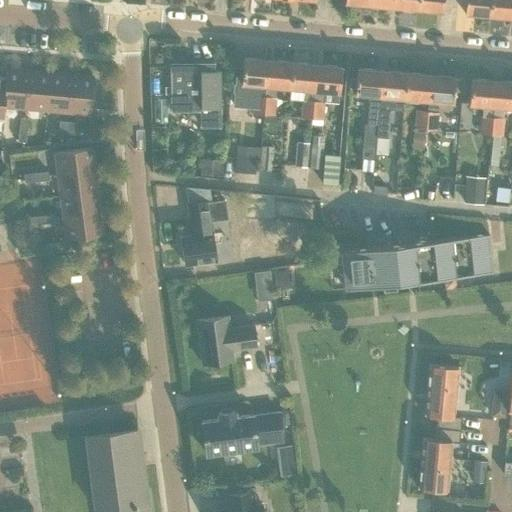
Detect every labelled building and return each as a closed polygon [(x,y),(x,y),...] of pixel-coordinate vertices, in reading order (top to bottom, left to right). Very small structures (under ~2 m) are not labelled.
[(395,0),(395,7),(420,9),(420,0),(395,0)] [(420,0),(420,9),(444,11),(445,0),(420,0)] [(466,0),(466,14),(490,16),(491,0),(466,0)] [(511,0),(491,0),(490,16),(511,17),(511,0)] [(252,113),(264,114),(268,60),(244,58),(242,78),(237,78),(235,106),(252,107),(252,113)] [(293,62),(268,60),(264,114),(275,115),(277,97),(275,97),(276,86),(291,88),(293,62)] [(317,64),(293,62),(291,88),(305,89),(304,100),(301,99),(300,118),(312,119),(317,64)] [(221,108),(219,108),(218,71),(212,71),(212,63),(192,63),(192,71),(171,71),(172,111),(200,111),(200,128),(221,127),(221,108)] [(317,64),(312,119),(323,120),(326,91),(339,92),(342,67),(317,64)] [(380,96),(382,71),(357,68),(355,94),(370,95),(368,126),(377,127),(380,96)] [(4,106),(27,108),(30,72),(7,70),(6,78),(4,106)] [(406,73),(382,71),(380,96),(377,127),(376,137),(387,138),(388,125),(390,110),(403,111),(404,98),(406,73)] [(30,72),(27,108),(48,110),(51,74),(30,72)] [(406,73),(404,98),(429,101),(431,75),(406,73)] [(51,74),(48,110),(68,112),(72,75),(51,74)] [(72,75),(68,112),(90,114),(94,77),(72,75)] [(431,75),(429,101),(428,111),(426,129),(436,130),(439,102),(453,103),(456,77),(431,75)] [(483,106),(483,116),(493,117),(494,107),(496,81),(472,79),(469,105),(483,106)] [(494,107),(493,117),(502,118),(504,108),(511,108),(511,82),(496,81),(494,107)] [(426,129),(428,111),(417,110),(415,128),(426,129)] [(275,115),(264,114),(263,121),(279,123),(280,116),(275,115)] [(491,135),(493,117),(483,116),(481,116),(479,133),(491,135)] [(20,117),(19,129),(27,130),(28,117),(20,117)] [(502,136),(504,118),(502,118),(493,117),(491,135),(501,136),(502,136)] [(66,134),(68,122),(60,121),(59,133),(66,134)] [(68,122),(66,134),(74,135),(75,123),(68,122)] [(19,129),(18,141),(26,142),(27,130),(19,129)] [(426,132),(417,131),(415,147),(424,148),(426,132)] [(310,168),(322,169),(325,136),(313,135),(310,168)] [(491,135),(488,165),(498,166),(501,136),(491,135)] [(295,166),(308,167),(310,143),(297,142),(295,166)] [(260,169),(272,170),(274,147),(262,146),(260,169)] [(56,153),(62,196),(97,191),(91,148),(56,153)] [(363,148),(362,160),(374,161),(375,149),(363,148)] [(324,155),(323,184),(338,185),(340,156),(324,155)] [(236,157),(235,171),(254,173),(256,158),(236,157)] [(222,175),(224,161),(203,159),(201,173),(222,175)] [(37,181),(50,179),(49,172),(37,173),(37,181)] [(25,182),(37,181),(37,173),(24,175),(25,182)] [(373,185),(373,193),(386,194),(387,186),(373,185)] [(467,186),(465,202),(482,203),(484,187),(467,186)] [(97,191),(62,196),(67,240),(103,235),(97,191)] [(278,198),(276,219),(319,223),(316,202),(278,198)] [(218,260),(213,231),(212,231),(211,220),(228,217),(225,199),(208,201),(208,200),(188,203),(193,236),(182,238),(186,264),(218,260)] [(55,222),(54,214),(42,215),(43,224),(55,222)] [(30,217),(31,225),(43,224),(42,215),(30,217)] [(340,250),(344,288),(493,272),(489,234),(340,250)] [(275,273),(277,288),(288,286),(286,271),(275,273)] [(228,315),(196,320),(202,363),(234,359),(233,349),(257,346),(256,341),(254,325),(230,328),(228,315)] [(278,322),(254,325),(256,341),(280,338),(278,322)] [(437,427),(461,429),(462,417),(454,416),(459,367),(430,365),(426,414),(438,415),(437,427)] [(503,416),(504,404),(492,403),(491,415),(503,416)] [(219,418),(202,420),(206,452),(224,450),(224,454),(240,452),(239,448),(257,445),(257,444),(283,441),(279,412),(253,415),(253,414),(236,416),(235,410),(218,412),(219,418)] [(460,442),(461,429),(437,427),(436,439),(424,438),(419,487),(447,490),(452,441),(460,442)] [(97,510),(98,510),(151,503),(148,487),(145,488),(138,429),(87,436),(97,510)] [(279,458),(293,456),(292,446),(278,447),(279,458)] [(457,451),(457,459),(466,459),(467,451),(457,451)] [(474,460),(473,470),(486,472),(487,461),(474,460)] [(227,494),(229,509),(216,511),(215,511),(267,511),(263,511),(262,505),(254,506),(252,491),(227,494)] [(151,511),(151,503),(98,510),(98,511),(151,511)]
